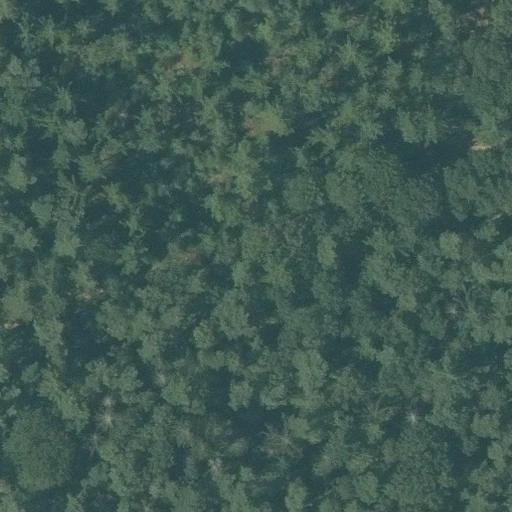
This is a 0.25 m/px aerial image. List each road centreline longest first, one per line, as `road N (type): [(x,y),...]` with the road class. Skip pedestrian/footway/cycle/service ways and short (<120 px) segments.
road 1 (track): [(0,350),(511,169)]
road 2 (track): [(441,0),(467,121),(511,143)]
